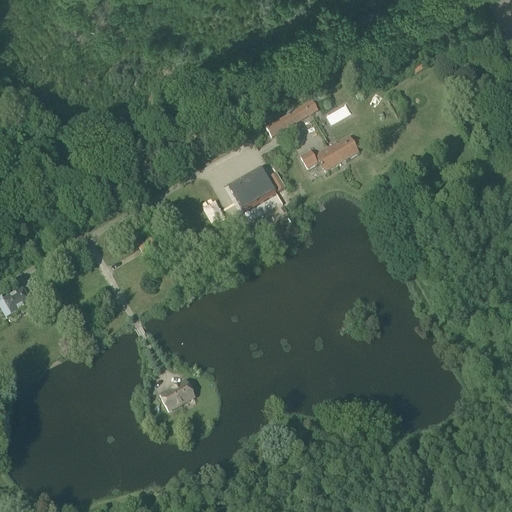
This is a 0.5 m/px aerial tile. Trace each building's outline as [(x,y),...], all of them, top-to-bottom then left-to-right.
[(415,76),(426,70),(421,62),(411,68),(415,76)] [(312,103),(308,105),(266,129),(272,139),(314,115),(317,113),(312,103)] [(325,174),(359,155),(350,140),(315,160),(311,154),(301,160),(307,171),(319,164),(325,174)] [(275,194),(266,179),(260,170),(229,189),(243,213),(275,194)] [(143,257),(155,250),(151,242),(139,249),(143,257)] [(0,308),(6,319),(31,306),(31,305),(36,302),(28,289),(23,292),(4,302),(2,299),(0,299),(0,308)] [(186,384),(160,399),(168,415),(195,400),(186,384)]
